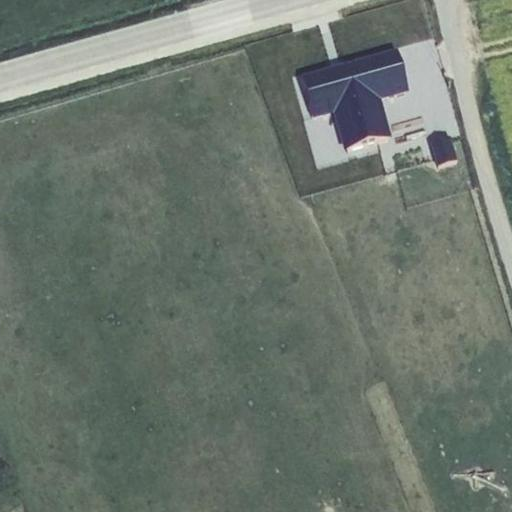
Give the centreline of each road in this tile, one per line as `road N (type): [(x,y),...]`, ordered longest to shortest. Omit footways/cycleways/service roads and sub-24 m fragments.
road 1 (tertiary): [(0,80),(276,0)]
road 2 (unclassified): [(446,0),(511,239)]
